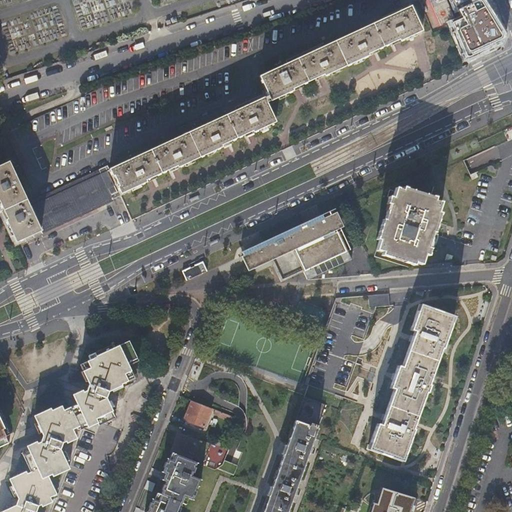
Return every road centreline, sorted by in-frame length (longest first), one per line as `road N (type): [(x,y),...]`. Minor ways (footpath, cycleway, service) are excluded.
road 1 (secondary): [(511,74),(383,118),(134,240),(50,270)]
road 2 (secondary): [(66,308),(390,146),(511,97)]
road 3 (residential): [(66,308),(177,295),(198,308),(123,511)]
road 4 (residential): [(0,98),(301,0)]
road 5 (residential): [(439,511),(492,335)]
road 6 (residential): [(337,287),(510,274)]
